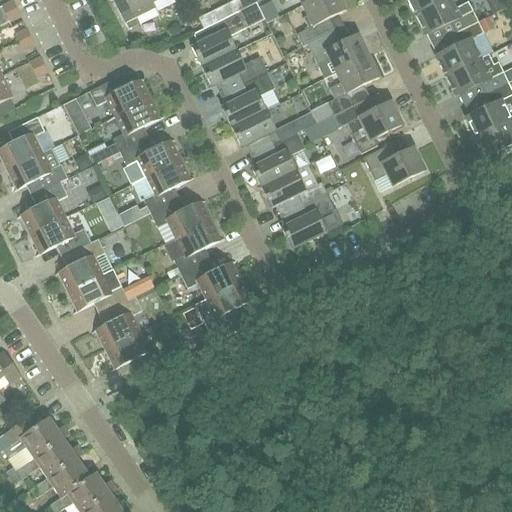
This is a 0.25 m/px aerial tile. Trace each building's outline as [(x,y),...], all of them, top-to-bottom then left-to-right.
[(152,5),(150,0),(112,0),(120,16),(121,16),(129,31),(130,31),(129,31),(140,25),(138,23),(157,14),(152,5)] [(308,46),(345,28),(339,16),(346,12),(339,0),(316,0),(303,7),(308,17),(303,19),(309,30),(297,36),(303,49),(308,46)] [(406,0),(415,17),(448,0),(406,0)] [(456,35),(478,24),(468,3),(456,10),(450,0),(448,0),(415,17),(425,37),(450,24),(456,35)] [(9,24),(20,19),(12,1),(0,7),(9,24)] [(202,69),(235,52),(229,39),(246,31),(237,14),(213,26),(218,36),(192,49),(202,69)] [(481,60),(471,41),(484,35),(478,24),(456,35),(461,46),(435,58),(445,78),(481,60)] [(324,80),(336,74),(368,58),(358,37),(351,40),(345,28),(308,46),(313,59),(324,80)] [(31,40),(26,29),(14,35),(15,36),(18,44),(19,46),(31,40)] [(19,46),(23,52),(35,47),(31,40),(19,46)] [(243,87),(267,74),(260,59),(243,67),(235,52),(202,69),(212,89),(238,76),(243,87)] [(486,96),(509,85),(498,64),(493,67),(488,56),(481,60),(445,78),(455,98),(481,85),(486,96)] [(32,71),(33,71),(44,65),(40,57),(28,63),(32,71)] [(334,117),(378,95),(378,94),(370,99),(364,87),(379,80),(368,58),(336,74),(341,85),(329,90),(334,101),(328,104),(334,117)] [(44,65),(33,71),(37,80),(48,75),(44,65)] [(232,130),(265,113),(258,98),(275,90),(267,74),(243,87),(248,97),(222,110),(232,130)] [(115,119),(150,101),(141,82),(124,90),(119,79),(90,93),(97,107),(107,102),(115,119)] [(5,83),(0,85),(0,105),(13,99),(5,83)] [(476,139),(511,121),(511,91),(509,85),(486,96),(491,107),(466,119),(476,139)] [(282,95),(266,101),(272,115),(287,108),(282,95)] [(378,95),(334,117),(332,118),(338,131),(347,126),(361,156),(378,148),(374,141),(402,127),(391,104),(384,107),(378,95)] [(120,154),(150,140),(144,129),(160,121),(150,101),(115,119),(123,135),(113,140),(120,154)] [(273,147),(280,143),(265,113),(232,130),(242,149),(268,136),(273,147)] [(43,155),(42,155),(34,138),(45,133),(37,119),(8,134),(14,145),(0,151),(0,158),(7,172),(43,155)] [(511,121),(476,139),(485,159),(511,147),(511,148),(511,121)] [(295,173),(288,158),(305,150),(297,134),(280,143),(273,147),(278,157),(252,170),(262,190),(295,173)] [(133,186),(181,162),(171,142),(155,150),(150,140),(120,154),(127,168),(124,170),(133,186)] [(398,157),(392,145),(385,148),(385,149),(363,159),(375,183),(387,177),(392,188),(425,172),(414,150),(398,157)] [(31,198),(61,184),(68,180),(61,166),(60,167),(51,150),(42,155),(43,155),(7,172),(17,192),(26,188),(31,198)] [(150,215),(180,200),(175,190),(191,182),(181,162),(133,186),(141,203),(143,201),(150,215)] [(303,207),(327,195),(321,183),(317,185),(308,166),(295,173),(262,190),(271,210),(297,197),(303,207)] [(30,237),(66,219),(57,203),(68,198),(61,184),(31,198),(37,209),(21,218),(30,237)] [(327,195),(303,207),(308,217),(282,230),(292,251),(325,234),(318,219),(335,211),(327,195)] [(97,206),(111,233),(122,228),(108,200),(97,206)] [(165,246),(211,223),(201,203),(185,211),(180,200),(150,215),(157,229),(167,224),(175,240),(165,245),(165,246)] [(62,259),(98,241),(99,241),(93,229),(85,233),(84,231),(74,236),(66,219),(30,237),(40,256),(56,248),(62,259)] [(181,276),(210,262),(205,251),(221,242),(211,223),(165,246),(174,262),(181,276)] [(68,294),(113,272),(98,241),(62,259),(67,270),(58,275),(68,294)] [(206,302),(242,284),(232,264),(216,272),(210,262),(181,276),(188,290),(198,285),(206,302)] [(99,317),(128,302),(113,272),(68,294),(77,314),(93,306),(99,317)] [(242,284),(206,302),(214,318),(204,323),(215,344),(244,330),(240,322),(224,331),(219,320),(251,303),(242,284)] [(128,302),(99,317),(104,328),(95,332),(105,352),(140,334),(132,318),(142,313),(139,306),(157,297),(154,290),(135,299),(128,302)] [(140,334),(105,352),(115,371),(131,363),(137,374),(166,360),(159,346),(149,351),(140,334)] [(0,405),(5,402),(0,395),(0,380),(4,378),(10,386),(21,379),(4,354),(0,356),(0,405)] [(63,440),(70,436),(64,427),(57,432),(49,420),(36,429),(29,419),(4,436),(11,446),(3,452),(9,461),(26,449),(34,461),(63,440)] [(71,451),(63,440),(34,461),(17,472),(23,481),(39,469),(47,480),(77,460),(83,456),(77,447),(71,451)] [(61,500),(96,475),(91,467),(85,471),(77,460),(47,480),(31,492),(36,500),(53,489),(61,500)] [(77,511),(86,511),(110,495),(117,491),(111,483),(104,487),(96,475),(61,500),(50,507),(52,511),(61,511),(73,504),(77,511)] [(110,495),(86,511),(128,511),(130,511),(124,502),(118,507),(110,495)]
